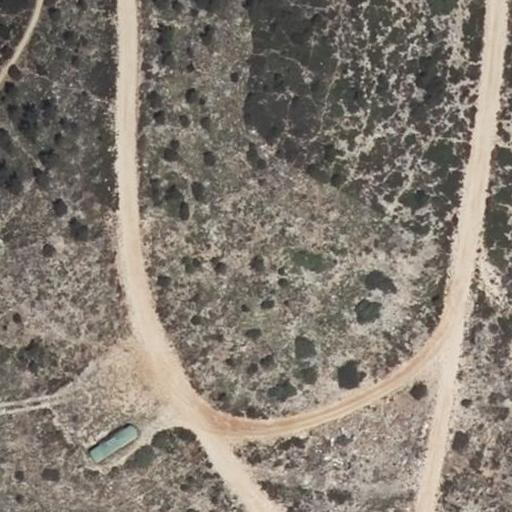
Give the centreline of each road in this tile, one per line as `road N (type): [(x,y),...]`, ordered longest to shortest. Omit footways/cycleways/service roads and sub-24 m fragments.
road 1 (track): [(272,511),(221,453),(152,319),(129,213),(123,0)]
road 2 (track): [(414,511),(448,392),(495,0)]
